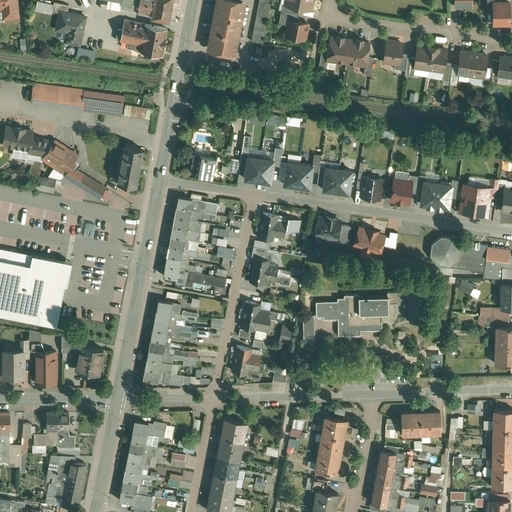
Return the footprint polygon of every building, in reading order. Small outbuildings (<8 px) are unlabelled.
[(0,0),(0,4),(3,5),(3,6),(4,17),(17,15),(16,0),(0,0)] [(33,0),(32,9),(48,13),(50,3),(36,0),(33,0)] [(231,0),(219,0),(218,5),(214,7),(216,10),(211,33),(209,35),(212,39),(210,49),(221,51),(221,52),(227,53),(228,50),(236,52),(238,42),(236,39),(241,15),(240,13),(242,3),(231,0)] [(272,0),(270,0),(258,0),(251,40),(263,42),(272,0)] [(286,0),(286,4),(298,7),(311,9),(312,0),(286,0)] [(69,4),(54,1),(52,10),(60,12),(61,11),(67,13),(69,4)] [(494,2),(494,11),(494,24),(510,24),(510,2),(494,2)] [(154,6),(140,3),(139,9),(153,12),(154,6)] [(298,7),(286,4),(282,3),(281,9),(282,10),(297,13),(298,7)] [(171,7),(155,4),(153,12),(152,17),(169,20),(171,7)] [(297,13),(282,10),(279,23),(288,24),(289,19),(298,21),(299,13),(297,13)] [(67,13),(61,11),(60,12),(57,28),(67,30),(65,41),(80,44),(86,16),(76,14),(76,15),(67,13)] [(145,23),(125,19),(123,30),(143,34),(145,23)] [(298,21),(289,19),(288,24),(287,28),(289,28),(288,35),(306,38),(308,29),(307,29),(308,23),(298,21)] [(167,28),(145,23),(143,34),(142,37),(165,41),(166,37),(166,36),(167,28)] [(143,34),(123,30),(121,40),(135,43),(141,44),(142,37),(143,34)] [(356,40),(344,38),(344,37),(337,36),(337,37),(331,36),(329,51),(327,60),(328,60),(346,62),(345,70),(346,70),(347,62),(365,65),(366,65),(367,56),(369,42),(363,41),(363,39),(357,38),(356,40)] [(165,41),(142,37),(141,44),(140,50),(162,54),(164,46),(165,41)] [(396,41),(388,40),(387,41),(386,49),(384,50),(384,55),(385,56),(384,59),(392,60),(391,62),(395,62),(394,68),(399,69),(401,53),(403,43),(396,42),(396,41)] [(428,46),(418,45),(416,57),(414,67),(415,67),(429,69),(432,46),(428,46)] [(75,46),(73,56),(91,60),(93,50),(75,46)] [(447,49),(437,48),(437,47),(432,46),(429,69),(438,70),(440,69),(444,69),(443,71),(444,71),(445,62),(447,49)] [(322,50),(319,66),(327,67),(328,60),(327,60),(329,51),(322,50)] [(474,52),(461,50),(459,64),(458,73),(471,75),(474,52)] [(487,54),(474,52),(471,75),(484,76),(487,54)] [(408,54),(401,53),(399,69),(406,70),(408,56),(408,54)] [(373,57),(367,56),(366,65),(365,65),(364,74),(371,75),(373,57)] [(416,57),(408,56),(406,70),(405,74),(414,75),(415,67),(414,67),(416,57)] [(511,57),(507,56),(506,57),(501,56),(500,60),(498,73),(499,73),(511,75),(511,76),(511,57),(511,58),(511,57)] [(500,60),(493,59),(490,75),(499,76),(499,73),(498,73),(500,60)] [(453,63),(445,62),(444,71),(443,71),(442,79),(451,81),(452,72),(453,63)] [(124,95),(85,89),(82,109),(121,115),(124,95)] [(153,108),(125,104),(124,115),(151,119),(153,108)] [(261,124),(263,114),(248,112),(246,121),(261,124)] [(283,115),(266,114),(265,123),(282,124),(283,115)] [(296,126),(297,118),(284,115),(282,123),(296,126)] [(25,128),(14,126),(14,127),(7,126),(3,144),(29,149),(30,149),(32,137),(33,131),(25,129),(25,128)] [(247,150),(250,136),(241,134),(238,148),(247,150)] [(53,141),(32,137),(30,149),(29,149),(29,152),(44,155),(53,141)] [(78,155),(54,139),(53,141),(44,155),(42,157),(60,168),(66,173),(71,165),(78,155)] [(143,149),(125,145),(123,156),(121,155),(117,171),(120,172),(118,182),(135,185),(143,149)] [(500,151),(485,149),(484,156),(489,157),(489,159),(499,160),(500,151)] [(216,157),(194,154),(192,166),(197,167),(196,173),(195,175),(213,178),(213,177),(212,177),(216,157)] [(258,178),(261,156),(250,155),(247,177),(258,178)] [(273,157),(261,156),(258,178),(270,180),(273,157)] [(240,162),(230,159),(228,166),(227,171),(239,173),(240,162)] [(284,182),(297,184),(300,162),(287,160),(284,182)] [(313,164),(300,162),(297,184),(310,186),(313,164)] [(106,187),(71,165),(66,173),(65,175),(73,180),(78,184),(78,183),(100,196),(106,187)] [(336,191),(339,168),(328,167),(325,190),(336,191)] [(66,173),(60,168),(54,177),(62,179),(65,175),(66,173)] [(352,170),(339,168),(336,191),(349,193),(352,170)] [(359,170),(357,187),(363,188),(365,176),(366,170),(359,170)] [(56,179),(29,174),(27,186),(53,191),(56,179)] [(419,175),(409,174),(408,180),(412,181),(411,192),(416,193),(417,192),(419,175)] [(426,175),(419,174),(419,175),(417,192),(422,193),(424,180),(425,180),(426,175)] [(372,175),(369,176),(365,176),(363,188),(362,196),(379,198),(382,178),(377,178),(376,175),(372,175)] [(499,179),(491,177),(490,186),(490,187),(489,195),(497,196),(499,179)] [(408,180),(394,179),(391,199),(397,200),(397,202),(403,202),(403,201),(409,202),(411,192),(412,181),(408,180)] [(459,180),(452,179),(451,184),(452,184),(450,197),(456,198),(459,180)] [(425,180),(424,180),(422,193),(421,203),(428,204),(427,206),(433,207),(433,205),(435,205),(438,182),(425,180)] [(451,184),(438,182),(435,205),(437,205),(436,207),(442,208),(442,206),(449,207),(450,197),(452,184),(451,184)] [(490,186),(464,183),(463,193),(465,194),(464,200),(462,200),(460,211),(486,214),(489,195),(490,187),(490,186)] [(511,187),(505,187),(504,195),(502,211),(511,212),(511,187)] [(206,201),(179,195),(177,206),(191,209),(191,208),(196,209),(202,211),(205,211),(206,201)] [(218,202),(207,200),(206,201),(205,211),(216,213),(218,202)] [(191,209),(177,206),(175,216),(194,219),(196,209),(191,208),(191,209)] [(278,215),(263,212),(261,224),(276,227),(277,220),(278,215)] [(194,219),(175,216),(173,225),(193,229),(195,230),(197,220),(194,219)] [(327,218),(319,216),(316,235),(337,238),(338,238),(340,224),(341,220),(336,219),(337,218),(327,216),(327,218)] [(81,235),(91,236),(93,220),(82,219),(81,235)] [(284,221),(277,220),(276,227),(286,229),(286,226),(287,222),(284,221)] [(295,223),(287,222),(286,226),(289,227),(289,229),(294,230),(295,223)] [(276,227),(261,224),(258,237),(273,240),(276,227)] [(351,225),(340,224),(338,238),(337,238),(337,241),(348,243),(351,225)] [(193,229),(173,225),(171,235),(188,239),(191,239),(193,229)] [(208,242),(223,246),(227,229),(212,226),(208,242)] [(286,229),(276,227),(273,240),(278,241),(279,236),(284,237),(285,232),(286,229)] [(378,231),(367,228),(367,229),(360,227),(356,239),(363,241),(359,251),(370,255),(371,251),(378,254),(379,252),(381,252),(383,247),(381,245),(385,235),(378,233),(378,231)] [(398,232),(390,231),(388,247),(396,248),(398,232)] [(188,239),(171,235),(169,245),(186,248),(188,249),(190,241),(188,241),(188,239)] [(488,245),(457,241),(454,237),(442,235),(432,242),(430,254),(438,264),(450,266),(450,265),(451,266),(484,271),(488,245)] [(186,248),(169,245),(167,255),(184,258),(185,253),(186,248)] [(511,248),(488,245),(484,271),(484,273),(502,275),(503,266),(511,266),(511,253),(510,253),(511,248)] [(0,315),(58,327),(71,261),(0,246),(0,315)] [(248,254),(262,257),(264,248),(250,246),(248,254)] [(184,258),(167,255),(165,265),(189,269),(195,271),(196,265),(188,264),(189,259),(184,258)] [(270,259),(255,256),(252,268),(277,273),(279,266),(272,264),(269,263),(270,259)] [(189,269),(165,265),(163,275),(177,278),(176,283),(185,285),(184,289),(185,289),(187,276),(188,271),(189,269)] [(511,266),(503,266),(502,275),(502,277),(511,277),(511,266)] [(277,273),(252,268),(250,281),(264,284),(264,285),(271,286),(272,281),(279,282),(279,283),(290,285),(292,276),(289,276),(280,274),(277,273)] [(202,272),(197,271),(195,271),(189,269),(188,271),(187,276),(211,280),(212,274),(202,272)] [(455,288),(467,294),(472,283),(459,278),(455,288)] [(511,282),(502,282),(502,307),(510,307),(511,307),(511,282)] [(409,290),(387,291),(387,295),(388,295),(389,312),(382,312),(382,320),(388,320),(388,322),(389,322),(389,320),(394,320),(394,318),(395,317),(396,316),(397,314),(397,312),(410,312),(410,318),(421,318),(421,290),(409,290)] [(344,294),(344,297),(338,297),(338,300),(323,300),(323,314),(324,315),(338,314),(339,334),(361,333),(361,329),(382,328),(382,320),(382,312),(389,312),(388,295),(387,295),(360,296),(360,294),(344,294)] [(189,297),(188,305),(195,306),(197,299),(189,297)] [(180,304),(159,300),(157,309),(178,313),(180,304)] [(261,304),(246,300),(243,313),(269,318),(270,310),(260,308),(261,304)] [(502,307),(481,306),(480,315),(509,319),(510,307),(502,307)] [(178,313),(157,309),(155,319),(176,323),(177,317),(181,318),(182,314),(178,313)] [(279,312),(270,310),(269,318),(270,318),(277,320),(279,312)] [(269,318),(243,313),(241,326),(256,329),(257,326),(268,328),(270,318),(269,318)] [(323,314),(303,314),(304,341),(315,340),(314,315),(324,315),(323,314)] [(176,323),(155,319),(153,329),(167,331),(168,326),(175,327),(176,323)] [(276,340),(285,341),(286,324),(278,324),(276,340)] [(179,330),(175,327),(168,326),(167,331),(178,334),(184,335),(185,335),(198,336),(198,332),(185,331),(179,330)] [(511,326),(497,326),(497,344),(496,344),(496,345),(511,345),(511,326)] [(78,330),(61,327),(60,334),(62,335),(76,338),(78,330)] [(251,330),(240,328),(239,335),(249,337),(251,330)] [(42,331),(30,329),(30,339),(30,341),(30,343),(42,343),(42,331)] [(167,331),(153,329),(151,339),(165,341),(166,336),(177,338),(177,337),(178,334),(167,331)] [(76,338),(62,335),(62,351),(75,351),(76,338)] [(268,341),(254,338),(253,345),(267,347),(268,341)] [(165,341),(151,339),(149,348),(168,352),(170,344),(169,343),(170,342),(165,341)] [(104,348),(81,344),(76,369),(99,373),(104,348)] [(253,348),(237,345),(235,357),(250,361),(252,353),(253,348)] [(511,345),(496,345),(497,345),(496,363),(511,363),(511,345)] [(14,349),(12,347),(8,347),(6,349),(4,349),(4,367),(4,376),(7,376),(12,376),(12,375),(16,375),(17,376),(24,376),(24,357),(24,349),(14,349)] [(168,352),(149,348),(147,358),(164,361),(165,356),(174,357),(175,353),(168,352)] [(56,350),(36,350),(36,382),(56,382),(56,350)] [(262,355),(252,353),(250,361),(260,362),(262,355)] [(392,354),(373,354),(374,366),(393,366),(392,354)] [(250,361),(235,357),(232,369),(248,372),(250,361)] [(164,361),(147,358),(145,368),(159,371),(162,371),(164,361)] [(260,362),(250,361),(248,372),(253,373),(254,369),(258,370),(260,362)] [(159,371),(145,368),(143,378),(157,381),(159,371)] [(162,371),(159,371),(157,381),(164,382),(169,383),(171,373),(166,372),(162,371)] [(177,374),(171,373),(169,383),(175,384),(182,384),(184,375),(183,375),(177,374)] [(511,409),(495,409),(494,409),(494,410),(495,410),(494,428),(511,428),(511,409)] [(440,411),(421,412),(421,411),(422,433),(422,432),(440,432),(441,432),(440,411),(440,410),(440,411)] [(421,412),(402,412),(402,433),(403,434),(403,433),(421,432),(421,433),(422,433),(421,411),(421,412)] [(10,412),(0,412),(0,460),(10,460),(10,444),(10,412)] [(49,428),(49,433),(35,433),(35,444),(58,444),(58,412),(47,412),(47,428),(49,428)] [(69,412),(58,412),(58,444),(58,446),(74,446),(75,436),(69,435),(69,412)] [(347,419),(326,415),(325,415),(325,416),(326,416),(323,433),(343,437),(347,419),(347,420),(347,419)] [(247,422),(225,418),(222,437),(243,441),(247,422)] [(298,436),(301,420),(291,418),(287,434),(298,436)] [(154,424),(135,420),(133,430),(150,434),(154,434),(159,435),(165,436),(164,436),(166,423),(155,421),(154,424)] [(32,423),(24,423),(23,437),(32,437),(32,423)] [(511,428),(494,428),(494,447),(511,447),(511,428)] [(150,434),(133,430),(131,440),(147,443),(152,444),(154,434),(150,434)] [(343,437),(323,433),(319,451),(340,455),(343,437)] [(243,441),(222,437),(218,455),(239,459),(243,441)] [(286,438),(284,451),(293,453),(295,439),(286,438)] [(147,443),(131,440),(129,450),(147,453),(148,448),(146,448),(147,443)] [(175,448),(191,450),(192,441),(176,440),(175,448)] [(22,445),(10,444),(10,460),(20,461),(22,445)] [(399,446),(385,444),(384,449),(398,452),(399,446)] [(264,446),(264,454),(275,455),(276,447),(264,446)] [(511,447),(494,447),(493,466),(511,466),(511,447)] [(384,449),(382,449),(381,458),(394,461),(395,460),(400,461),(405,459),(406,454),(406,453),(398,452),(384,449)] [(147,453),(129,450),(127,460),(141,463),(149,464),(150,454),(147,453)] [(340,455),(319,451),(316,469),(337,473),(337,472),(340,455)] [(239,459),(218,455),(215,473),(236,477),(239,459)] [(176,459),(160,456),(159,459),(159,461),(175,464),(176,459)] [(394,461),(381,458),(379,467),(393,469),(394,461)] [(74,461),(61,459),(58,471),(57,471),(57,473),(58,473),(57,478),(83,483),(85,472),(83,472),(85,465),(86,465),(87,464),(74,461)] [(400,461),(395,460),(394,461),(393,469),(401,471),(403,471),(404,465),(405,459),(400,461)] [(141,463),(127,460),(125,470),(147,474),(148,469),(140,467),(141,463)] [(511,466),(493,466),(493,485),(492,485),(493,485),(493,486),(511,486),(511,466)] [(393,469),(379,467),(377,475),(391,478),(393,469)] [(401,471),(393,469),(391,478),(401,480),(402,474),(400,474),(401,471)] [(147,474),(125,470),(123,479),(140,483),(143,483),(144,479),(150,480),(151,479),(151,475),(147,474)] [(236,477),(215,473),(211,492),(233,496),(236,477)] [(391,478),(377,475),(376,484),(397,488),(398,484),(400,485),(401,480),(391,478)] [(57,478),(54,477),(52,483),(57,484),(55,495),(79,500),(83,483),(57,478)] [(328,480),(314,477),(312,488),(317,489),(318,489),(326,490),(328,480)] [(140,483),(123,479),(121,489),(138,493),(140,483)] [(436,486),(422,483),(421,492),(434,494),(436,486)] [(397,488),(376,484),(374,493),(394,496),(398,498),(399,495),(400,492),(396,491),(397,488)] [(138,493),(121,489),(119,499),(132,502),(132,505),(147,508),(149,500),(152,501),(153,495),(138,493)] [(326,490),(318,489),(317,489),(317,490),(314,507),(335,511),(338,493),(339,493),(338,493),(326,490)] [(168,492),(154,490),(153,495),(155,496),(167,498),(168,492)] [(447,491),(448,499),(463,499),(462,491),(447,491)] [(229,511),(233,496),(211,492),(208,509),(207,509),(207,510),(208,510),(218,511),(229,511)] [(374,493),(372,502),(387,505),(387,504),(388,495),(374,493)] [(0,511),(9,511),(12,497),(0,495),(0,511)] [(419,504),(397,500),(398,498),(394,496),(388,495),(387,504),(388,505),(388,507),(405,511),(405,510),(417,511),(419,504)] [(399,495),(398,498),(397,500),(419,504),(433,506),(434,498),(420,496),(419,498),(399,495)] [(167,498),(155,496),(154,502),(166,504),(167,498)] [(40,511),(42,502),(12,497),(9,511),(40,511)] [(510,499),(489,498),(489,499),(488,511),(509,511),(510,499),(511,499),(510,499)] [(387,505),(372,502),(371,508),(385,511),(387,505)]
